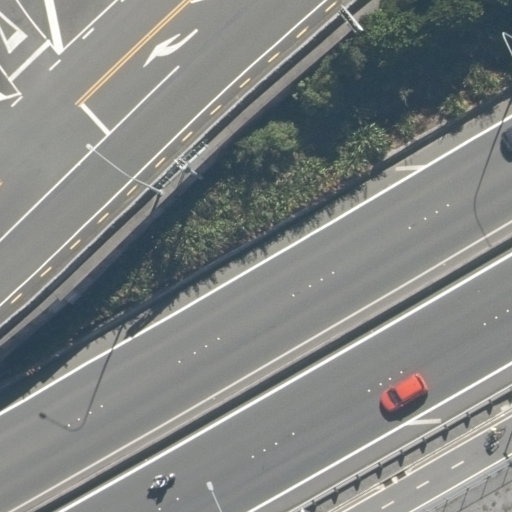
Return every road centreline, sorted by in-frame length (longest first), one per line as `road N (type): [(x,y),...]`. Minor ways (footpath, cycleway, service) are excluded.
road 1 (trunk): [(0,455),(511,158)]
road 2 (trunk): [(511,301),(143,511)]
road 3 (tertiary): [(220,0),(40,169)]
